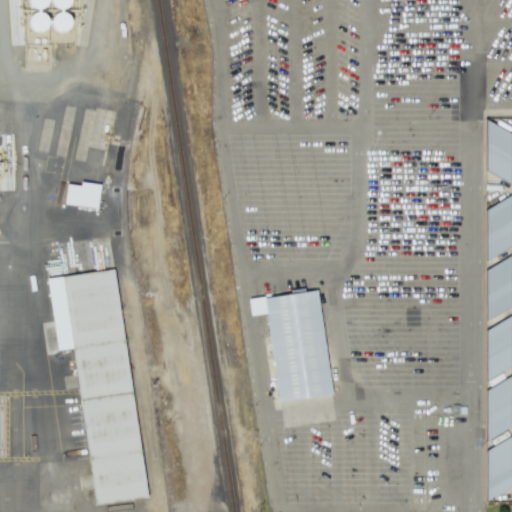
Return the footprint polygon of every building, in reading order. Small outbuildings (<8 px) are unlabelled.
[(48,4),(46,0),(27,0),(32,11),(48,4)] [(68,0),(50,0),(50,8),(68,9),(68,0)] [(53,33),(70,29),(65,11),(49,15),(53,33)] [(31,12),(26,28),(45,33),(49,17),(31,12)] [(485,177),(510,178),(511,126),(485,126),(485,177)] [(64,184),(63,205),(96,207),(98,184),(78,182),(77,185),(64,184)] [(485,208),(485,254),(491,267),(485,270),(485,318),(486,319),(510,308),(510,197),(485,208)] [(47,278),(113,269),(147,497),(95,505),(72,348),(57,350),(47,278)] [(329,395),(316,290),(247,299),(249,315),(265,313),(276,401),(329,395)] [(510,373),(510,324),(485,324),(485,373),(510,373)] [(485,383),(485,434),(510,434),(510,383),(485,383)] [(510,443),(485,443),(485,494),(511,493),(510,443)]
